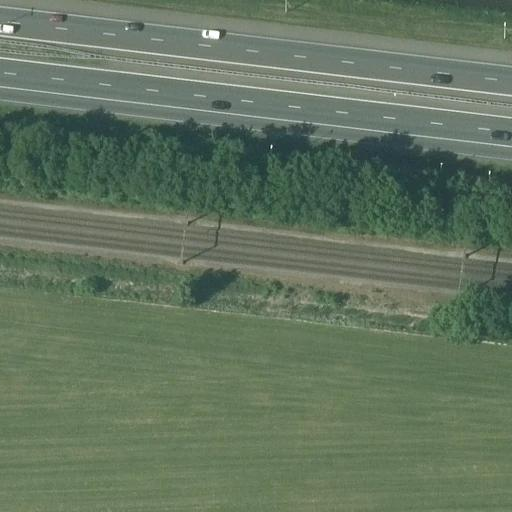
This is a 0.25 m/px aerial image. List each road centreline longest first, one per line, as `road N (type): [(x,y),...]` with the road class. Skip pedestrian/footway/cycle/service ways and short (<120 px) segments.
road 1 (motorway): [(511,82),(0,21)]
road 2 (motorway): [(0,72),(511,133)]
